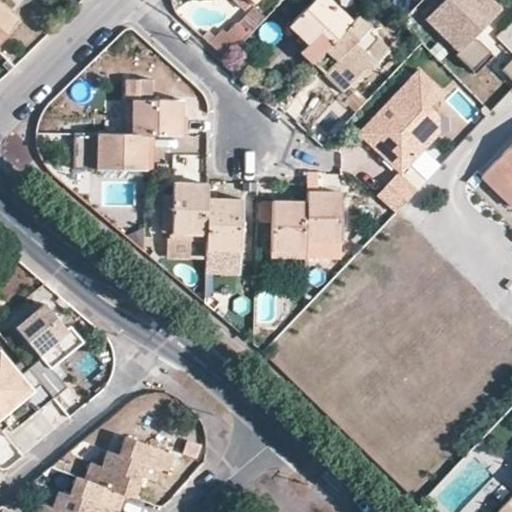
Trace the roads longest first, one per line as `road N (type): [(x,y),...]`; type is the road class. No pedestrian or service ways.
road 1 (residential): [(117,0),(0,115)]
road 2 (secondary): [(174,336),(283,431)]
road 3 (secondary): [(174,336),(168,319),(126,282),(69,266)]
road 4 (secondary): [(69,266),(99,302),(150,333),(174,336)]
road 5 (residential): [(185,511),(283,431)]
